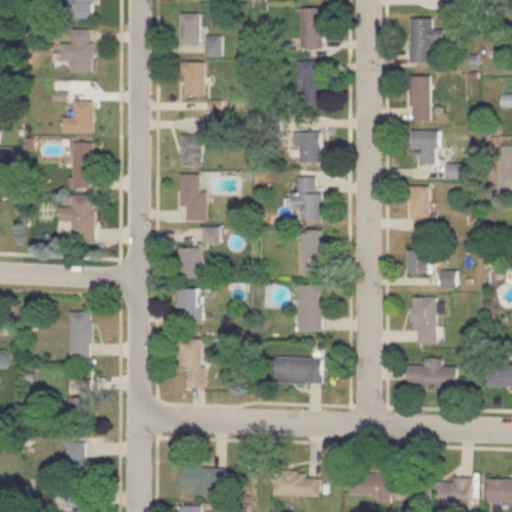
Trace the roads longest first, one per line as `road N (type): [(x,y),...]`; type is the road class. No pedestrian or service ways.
road 1 (residential): [(139,0),(139,511)]
road 2 (residential): [(368,0),(368,425)]
road 3 (residential): [(511,429),(139,418)]
road 4 (residential): [(138,276),(0,270)]
